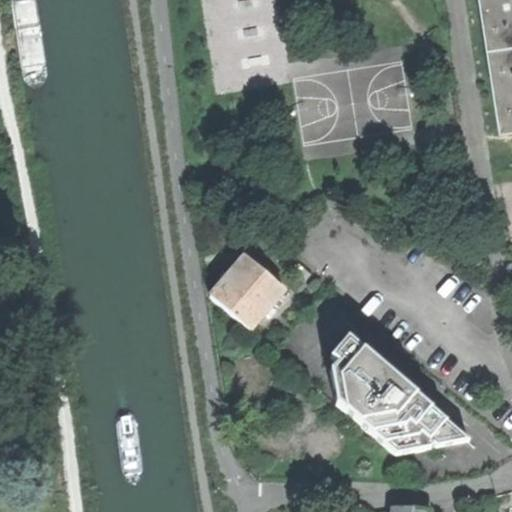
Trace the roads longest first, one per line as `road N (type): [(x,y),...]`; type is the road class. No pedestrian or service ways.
road 1 (residential): [(511,347),(458,0)]
road 2 (residential): [(511,478),(437,496),(253,497)]
